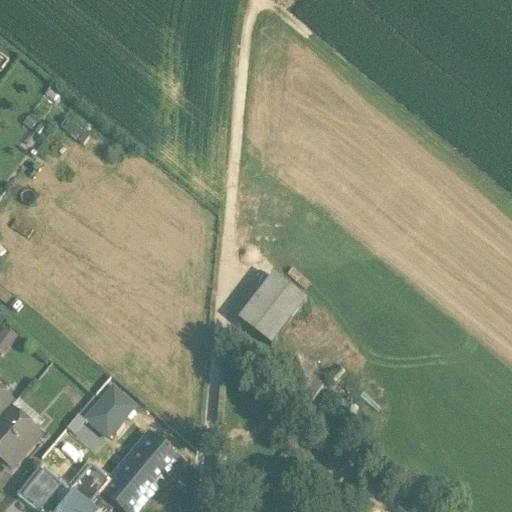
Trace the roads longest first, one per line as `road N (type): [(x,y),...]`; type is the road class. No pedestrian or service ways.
road 1 (track): [(256,0),(201,511)]
road 2 (track): [(261,0),(511,203)]
